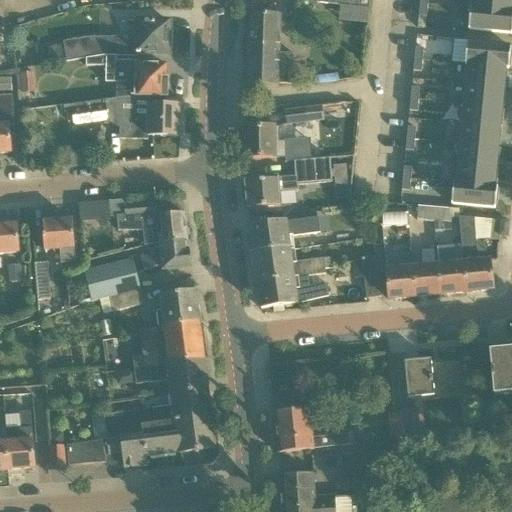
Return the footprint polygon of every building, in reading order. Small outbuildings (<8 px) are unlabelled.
[(316,0),(317,3),(356,7),(356,8),(357,8),(368,9),(368,0),(316,0)] [(511,11),(511,0),(472,0),(472,8),(511,11)] [(427,15),(428,4),(420,3),(419,14),(427,15)] [(511,11),(472,8),(471,8),(469,29),(511,32),(511,11)] [(246,86),(247,86),(278,87),(278,84),(292,84),(293,54),(279,53),(280,14),(248,14),(246,86)] [(66,62),(86,59),(116,58),(116,56),(138,56),(138,54),(140,54),(140,53),(168,54),(169,22),(137,21),(136,41),(122,41),(122,37),(105,37),(105,38),(91,38),(63,42),(66,62)] [(506,69),(509,70),(511,48),(467,44),(465,65),(468,66),(468,65),(506,69)] [(424,49),(416,48),(414,60),(422,61),(424,49)] [(135,83),(135,97),(167,98),(167,79),(165,79),(165,66),(136,64),(136,61),(116,61),(116,58),(86,59),(86,66),(107,67),(107,82),(135,83)] [(421,72),(422,61),(414,60),(413,71),(421,72)] [(504,89),(506,69),(468,65),(468,66),(466,85),(504,89)] [(22,91),(22,93),(35,92),(33,72),(20,73),(20,75),(22,91)] [(466,85),(464,105),(502,109),(504,89),(466,85)] [(412,88),(411,100),(419,101),(420,89),(412,88)] [(13,95),(11,95),(0,95),(0,154),(11,153),(9,126),(16,125),(13,95)] [(119,139),(136,140),(147,140),(148,136),(178,137),(179,106),(148,106),(148,120),(134,120),(135,97),(71,106),(74,126),(119,120),(119,139)] [(418,112),(419,101),(411,100),(410,111),(418,112)] [(500,128),(502,109),(464,105),(462,125),(500,128)] [(322,106),(285,111),(286,125),(324,121),(322,106)] [(500,128),(462,125),(460,145),(498,148),(500,128)] [(244,128),(244,159),(285,158),(285,142),(279,142),(279,128),(244,128)] [(415,140),(416,129),(408,128),(407,140),(415,140)] [(415,140),(407,140),(406,151),(414,152),(415,140)] [(498,148),(460,145),(458,165),(496,168),(498,148)] [(458,165),(456,184),(495,188),(495,187),(496,168),(458,165)] [(403,179),(411,180),(412,169),(404,168),(403,179)] [(245,182),(248,209),(280,206),(279,191),(297,190),(296,178),(278,180),(277,176),(262,178),(262,181),(245,182)] [(411,180),(403,179),(402,191),(410,192),(411,180)] [(497,188),(495,187),(495,188),(456,184),(454,184),(452,205),(495,209),(497,188)] [(159,244),(187,242),(187,237),(189,235),(188,230),(186,228),(185,214),(157,216),(156,202),(125,205),(122,201),(108,202),(110,217),(117,216),(118,232),(143,231),(144,245),(159,244)] [(416,221),(434,222),(435,208),(417,206),(416,221)] [(450,224),(452,209),(435,208),(434,222),(450,224)] [(250,227),(254,256),(295,250),(294,247),(288,248),(287,237),(320,232),(318,218),(250,227)] [(459,218),(463,263),(464,263),(466,293),(467,293),(493,290),(491,273),(490,261),(477,262),(474,219),(459,218)] [(72,220),(43,223),(44,235),(43,236),(44,251),(59,250),(60,264),(76,263),(72,220)] [(508,237),(509,222),(500,221),(499,236),(508,237)] [(16,225),(0,226),(0,254),(18,253),(16,225)] [(187,242),(159,244),(160,253),(141,259),(146,271),(162,266),(162,271),(191,268),(189,250),(188,250),(187,242)] [(295,250),(254,256),(257,283),(308,275),(308,276),(326,274),(323,259),(291,263),(289,254),(295,253),(295,250)] [(376,257),(375,257),(361,259),(366,299),(380,297),(376,257)] [(132,261),(84,274),(92,302),(99,300),(140,289),(132,261)] [(35,264),(38,300),(50,299),(47,263),(35,264)] [(441,295),(466,293),(464,263),(463,263),(438,266),(441,295)] [(7,267),(9,282),(21,281),(19,265),(7,267)] [(415,298),(441,295),(438,266),(412,268),(415,298)] [(389,300),(415,298),(412,268),(386,271),(389,300)] [(308,275),(257,283),(261,309),(296,304),(329,297),(327,284),(310,286),(308,276),(308,275)] [(141,292),(140,289),(109,297),(113,311),(113,312),(144,304),(141,292)] [(157,311),(159,328),(198,323),(198,321),(197,321),(195,308),(196,308),(194,293),(165,296),(167,310),(157,311)] [(203,360),(198,323),(159,328),(144,330),(139,331),(144,369),(203,360)] [(511,393),(511,349),(489,351),(493,396),(511,393)] [(417,396),(434,394),(435,400),(468,397),(465,361),(431,364),(431,361),(408,363),(407,359),(406,359),(411,399),(417,398),(417,396)] [(169,381),(171,396),(207,391),(203,360),(144,369),(134,369),(134,372),(136,384),(136,385),(169,381)] [(118,387),(136,384),(134,372),(117,374),(118,387)] [(106,440),(143,436),(141,425),(210,417),(207,391),(171,396),(173,406),(139,411),(103,416),(106,440)] [(309,409),(275,413),(274,413),(278,454),(313,450),(313,449),(339,446),(353,444),(352,429),(311,434),(309,409)] [(402,411),(402,415),(404,439),(421,438),(418,409),(402,411)] [(21,429),(31,428),(30,412),(19,413),(21,429)] [(404,439),(402,415),(390,416),(391,425),(386,426),(387,435),(392,434),(393,440),(404,439)] [(143,466),(144,473),(147,473),(147,472),(203,465),(212,454),(211,450),(215,449),(210,417),(141,425),(143,436),(106,440),(64,446),(49,447),(51,467),(66,466),(66,465),(68,465),(68,466),(105,463),(104,457),(122,454),(124,469),(143,466)] [(6,443),(8,471),(34,469),(32,441),(6,443)] [(0,471),(8,471),(6,443),(0,443),(0,471)] [(282,511),(335,511),(335,497),(315,498),(313,475),(280,477),(282,511)] [(430,511),(475,511),(470,494),(430,498),(430,511)]
